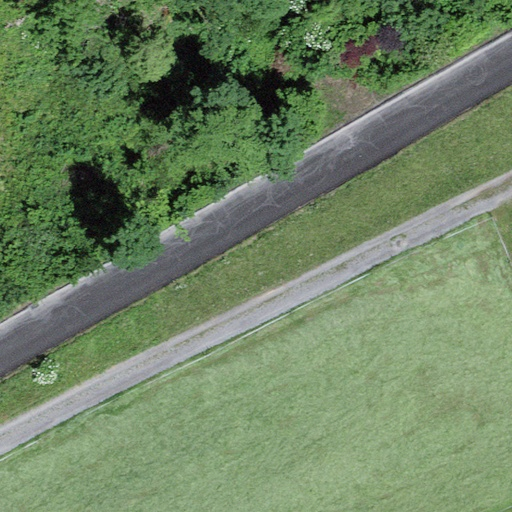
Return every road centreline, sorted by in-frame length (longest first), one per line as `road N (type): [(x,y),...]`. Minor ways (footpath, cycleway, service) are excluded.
road 1 (unclassified): [(0,352),(511,54)]
road 2 (track): [(0,450),(511,184)]
